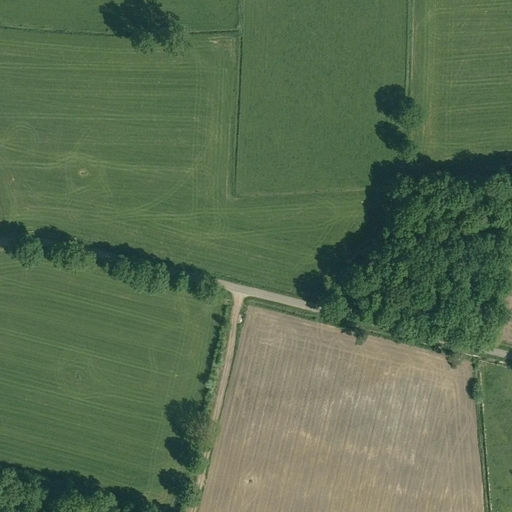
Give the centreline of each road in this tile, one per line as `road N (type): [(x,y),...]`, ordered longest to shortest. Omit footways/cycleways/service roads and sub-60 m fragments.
road 1 (unclassified): [(511,356),(65,245),(0,242)]
road 2 (track): [(189,511),(240,288)]
